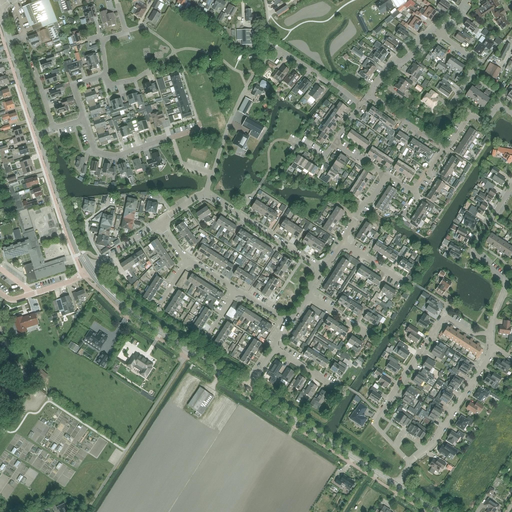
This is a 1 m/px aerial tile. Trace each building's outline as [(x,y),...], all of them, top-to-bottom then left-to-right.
[(23,7),(30,27),(31,26),(33,31),(47,26),(54,43),(60,41),(53,24),(57,22),(48,0),(41,0),(37,2),(23,7)] [(53,0),(54,2),(59,0),(60,0),(64,12),(68,11),(67,9),(65,3),(67,2),(65,0),(53,0)] [(147,9),(138,4),(138,1),(140,0),(132,0),(133,2),(134,2),(136,8),(137,9),(134,14),(141,18),(147,9)] [(162,6),(159,5),(161,3),(156,0),(152,7),(155,9),(154,11),(149,20),(155,24),(161,14),(157,12),(159,9),(160,10),(162,6)] [(203,0),(203,2),(206,4),(204,8),(208,10),(210,6),(209,5),(212,0),(203,0)] [(222,9),(225,3),(220,0),(216,0),(214,4),(215,4),(212,8),(216,11),(218,7),(222,9)] [(392,5),(393,4),(390,0),(379,0),(380,1),(374,5),(381,15),(386,11),(387,13),(394,8),(392,5)] [(415,4),(410,0),(406,4),(405,3),(402,5),(408,8),(411,5),(413,7),(415,4)] [(446,12),(450,6),(444,2),(445,0),(438,0),(440,1),(437,6),(446,12)] [(480,19),(484,16),(483,16),(489,12),(489,11),(491,9),(494,14),(496,13),(494,10),(502,4),(501,4),(500,5),(497,2),(499,0),(497,1),(496,0),(486,0),(487,1),(485,2),(485,1),(480,4),(482,6),(481,6),(482,7),(478,9),(478,8),(475,11),(480,19)] [(94,22),(92,14),(95,13),(93,6),(90,7),(91,12),(84,14),(86,19),(81,20),(82,25),(87,23),(90,23),(91,24),(93,23),(93,22),(94,22)] [(232,17),(236,8),(232,6),(232,8),(228,6),(225,13),(232,17)] [(425,7),(423,9),(433,16),(436,12),(429,7),(428,8),(425,7)] [(498,20),(496,21),(499,26),(502,30),(507,27),(510,24),(508,21),(506,22),(505,20),(505,18),(504,16),(503,15),(506,13),(503,8),(496,13),(494,14),(498,20)] [(246,22),(256,22),(256,15),(251,15),(251,9),(245,10),(246,22)] [(430,21),(433,16),(423,9),(421,12),(423,14),(423,15),(430,21)] [(415,14),(410,10),(409,13),(413,16),(410,20),(412,21),(411,21),(419,27),(422,22),(415,17),(414,16),(415,14)] [(108,15),(107,11),(100,13),(104,24),(107,23),(108,26),(116,24),(113,17),(114,17),(113,13),(108,15)] [(411,21),(412,21),(410,20),(407,24),(408,25),(407,25),(416,31),(419,27),(411,21)] [(478,28),(480,25),(474,21),(472,23),(467,20),(464,25),(473,32),(476,27),(478,28)] [(400,29),(396,33),(405,40),(409,35),(405,31),(406,29),(400,24),(397,27),(400,29)] [(37,31),(38,34),(40,34),(43,43),(49,41),(51,40),(48,31),(46,27),(37,31)] [(252,30),(236,30),(237,40),(242,40),(242,45),(252,45),(256,44),(257,44),(256,29),(252,30)] [(79,34),(78,31),(77,31),(72,33),(72,35),(71,36),(73,43),(70,45),(71,48),(77,46),(76,43),(82,41),(81,38),(81,37),(80,37),(79,35),(79,34)] [(392,35),(388,32),(386,35),(389,37),(385,43),(394,50),(398,43),(391,38),(392,35)] [(467,43),(472,37),(466,34),(464,36),(459,32),(455,38),(462,43),(464,41),(467,43)] [(40,43),(39,40),(37,34),(28,37),(31,44),(31,45),(32,46),(33,45),(35,44),(36,44),(40,43)] [(499,46),(502,41),(497,37),(494,42),(499,46)] [(488,51),(489,50),(494,44),(487,39),(482,45),(480,44),(474,51),(479,54),(479,55),(480,56),(483,52),(482,52),(483,51),(483,52),(484,52),(486,52),(487,52),(488,51)] [(378,49),(376,51),(384,57),(387,53),(382,49),(384,47),(379,43),(376,48),(378,49)] [(502,60),(510,45),(507,43),(499,58),(502,60)] [(437,56),(442,48),(439,46),(438,46),(437,46),(432,53),(437,56)] [(354,47),(351,51),(361,58),(364,55),(354,47)] [(446,51),(442,48),(437,56),(441,59),(446,52),(446,51)] [(381,62),(384,57),(376,51),(374,54),(373,53),(369,58),(374,61),(376,58),(381,62)] [(98,60),(95,53),(88,55),(89,60),(87,60),(90,70),(97,68),(94,61),(98,60)] [(51,61),(55,60),(53,55),(46,57),(47,60),(41,62),(43,69),(53,66),(51,61)] [(450,68),(456,59),(452,57),(452,58),(451,57),(445,65),(442,63),(439,69),(441,70),(443,67),(448,71),(450,68)] [(363,66),(365,68),(373,73),(376,68),(373,66),(375,64),(369,60),(368,60),(367,59),(362,66),(363,66)] [(454,70),(460,62),(456,59),(450,68),(454,70)] [(76,64),(73,65),(76,74),(81,73),(80,67),(83,66),(81,60),(75,62),(76,64)] [(275,65),(269,61),(267,65),(273,69),(275,65)] [(464,65),(460,62),(454,70),(459,74),(464,66),(463,66),(464,65)] [(414,63),(410,68),(417,73),(419,71),(421,72),(423,70),(425,67),(420,64),(418,66),(414,63)] [(495,81),(501,69),(490,63),(483,74),(495,81)] [(76,74),(73,65),(70,66),(70,64),(64,65),(66,72),(69,71),(71,76),(76,74)] [(281,80),(289,70),(283,66),(278,71),(276,70),(271,76),(274,79),(277,76),(281,80)] [(369,78),(373,73),(365,68),(363,71),(361,71),(359,74),(361,75),(360,76),(363,78),(363,77),(367,80),(368,77),(369,78)] [(420,75),(417,73),(410,68),(406,73),(411,76),(410,79),(415,82),(417,79),(420,75)] [(56,75),(59,74),(58,69),(51,71),(52,75),(45,77),(47,84),(58,81),(56,75)] [(178,73),(170,76),(172,81),(180,79),(178,73)] [(289,74),(283,81),(288,85),(291,87),(293,84),(295,81),(296,82),(300,77),(294,73),(291,76),(289,74)] [(6,77),(6,76),(0,77),(0,88),(1,88),(0,86),(0,84),(8,82),(7,81),(8,80),(9,80),(8,78),(7,77),(6,77)] [(399,82),(398,83),(406,89),(409,84),(411,86),(413,83),(407,79),(405,81),(400,78),(398,81),(399,82)] [(303,93),(310,84),(305,79),(299,86),(297,84),(291,91),(295,95),(299,90),(303,93)] [(446,86),(448,84),(443,80),(441,83),(443,84),(439,90),(448,97),(452,91),(446,86)] [(260,87),(256,85),(251,94),(256,97),(257,94),(260,96),(261,95),(264,94),(263,91),(264,90),(264,89),(264,88),(267,90),(270,86),(267,84),(262,81),(259,86),(260,86),(260,87)] [(149,82),(143,84),(146,94),(152,92),(153,93),(156,92),(159,91),(156,82),(153,83),(150,84),(149,82)] [(406,89),(398,83),(397,84),(396,84),(394,87),(399,90),(397,93),(403,97),(405,94),(403,93),(406,89)] [(470,98),(476,89),(480,84),(478,83),(474,88),(472,86),(466,95),(470,98)] [(63,84),(62,85),(62,84),(55,86),(57,90),(50,92),(52,99),(62,96),(60,92),(64,91),(63,88),(65,88),(64,86),(63,84)] [(475,101),(481,92),(478,91),(482,86),(480,84),(476,89),(470,98),(475,101)] [(312,104),(323,91),(316,86),(311,92),(309,90),(303,97),(307,101),(308,100),(312,104)] [(8,89),(0,91),(0,96),(3,95),(4,98),(11,96),(8,89)] [(85,94),(86,98),(97,94),(95,91),(92,92),(91,89),(84,91),(85,94)] [(485,95),(488,91),(486,89),(483,94),(481,92),(475,101),(479,104),(485,95)] [(435,105),(436,103),(436,102),(437,101),(434,99),(436,95),(431,91),(428,95),(427,94),(422,101),(432,108),(434,105),(435,105)] [(484,107),(490,99),(487,97),(490,92),(488,91),(485,95),(479,104),(484,107)] [(137,93),(132,94),(135,103),(138,103),(139,106),(141,106),(142,109),(137,110),(138,113),(146,111),(144,105),(142,98),(141,94),(138,95),(137,93)] [(98,98),(97,94),(86,98),(87,101),(88,101),(89,105),(95,102),(94,99),(98,98)] [(135,103),(132,94),(127,96),(129,103),(126,104),(128,109),(132,107),(131,105),(135,103)] [(73,97),(61,101),(62,105),(55,107),(57,114),(68,110),(68,109),(67,106),(67,105),(65,106),(64,104),(74,101),(73,97)] [(121,98),(116,100),(119,111),(128,109),(126,104),(123,105),(121,98)] [(252,101),(245,98),(238,111),(245,115),(252,101)] [(119,111),(116,100),(111,101),(113,107),(109,108),(111,114),(119,111)] [(5,111),(8,110),(14,108),(14,107),(14,106),(14,105),(13,105),(12,101),(9,102),(8,101),(3,102),(5,111)] [(96,106),(95,102),(89,105),(90,108),(89,108),(90,112),(101,108),(100,105),(96,106)] [(336,107),(342,111),(344,108),(347,110),(348,108),(339,102),(336,107)] [(180,107),(178,108),(180,113),(190,110),(188,105),(180,107)] [(342,111),(334,106),(333,105),(330,110),(341,118),(342,117),(339,115),(342,111)] [(370,119),(377,110),(372,107),(368,113),(371,115),(369,118),(370,119)] [(102,112),(101,108),(90,112),(91,115),(92,115),(93,118),(100,116),(99,113),(102,112)] [(190,110),(180,113),(182,119),(192,116),(190,110)] [(340,120),(341,118),(330,110),(326,114),(335,121),(337,118),(340,120)] [(377,119),(381,113),(377,110),(370,119),(372,120),(374,117),(377,119)] [(157,113),(152,115),(153,117),(156,127),(162,125),(161,122),(165,120),(164,118),(163,115),(162,111),(157,113)] [(18,119),(16,113),(9,115),(9,114),(2,116),(3,121),(8,119),(10,124),(18,121),(17,119),(18,119)] [(380,125),(386,117),(381,113),(377,119),(379,121),(377,124),(380,125)] [(333,124),(335,121),(326,114),(323,119),(326,121),(332,125),(335,127),(336,126),(333,124)] [(144,121),(141,122),(144,131),(149,129),(147,122),(150,121),(148,115),(145,115),(145,117),(145,118),(144,118),(143,119),(144,121)] [(101,119),(100,116),(93,118),(94,122),(93,122),(95,125),(105,122),(104,118),(101,119)] [(259,136),(264,127),(247,117),(242,126),(259,136)] [(384,129),(391,120),(386,117),(380,125),(380,126),(378,128),(380,129),(381,127),(384,129)] [(144,131),(141,122),(140,119),(137,120),(135,121),(135,120),(134,119),(131,120),(135,131),(138,130),(139,132),(144,131)] [(129,123),(124,125),(124,127),(125,127),(127,136),(132,134),(132,132),(135,131),(131,120),(129,121),(128,122),(129,123)] [(386,132),(392,137),(395,133),(395,132),(391,129),(395,123),(391,120),(384,129),(387,131),(386,132)] [(326,121),(323,126),(329,130),(330,128),(333,130),(335,127),(332,125),(326,121)] [(107,125),(105,122),(95,125),(96,129),(98,132),(104,130),(103,127),(107,125)] [(127,136),(125,127),(124,127),(122,128),(121,126),(120,126),(116,127),(117,132),(120,131),(122,137),(127,136)] [(326,134),(329,130),(323,126),(319,131),(322,132),(325,135),(326,134)] [(470,128),(467,133),(475,138),(478,133),(470,128)] [(13,138),(23,135),(21,129),(15,131),(15,132),(13,133),(14,136),(16,135),(17,137),(13,138)] [(105,133),(104,130),(98,132),(99,135),(98,136),(99,139),(110,136),(109,132),(105,133)] [(351,139),(355,133),(351,130),(346,136),(351,139)] [(400,141),(404,134),(399,131),(397,134),(395,133),(392,137),(391,138),(393,140),(398,144),(400,141)] [(328,136),(326,134),(325,135),(322,132),(317,140),(322,144),(324,141),(328,143),(329,142),(326,140),(328,136)] [(241,149),(249,136),(246,135),(245,136),(238,133),(236,136),(237,137),(233,144),(241,149)] [(356,143),(360,137),(355,133),(351,139),(356,143)] [(475,138),(467,133),(464,137),(472,143),(475,138)] [(409,142),(407,141),(409,138),(404,134),(400,141),(405,145),(404,146),(406,148),(409,142)] [(25,141),(23,135),(13,138),(15,144),(18,143),(18,144),(25,141)] [(111,139),(110,136),(99,139),(100,143),(101,142),(102,146),(109,144),(107,140),(111,139)] [(361,146),(365,140),(360,137),(356,143),(361,146)] [(472,143),(464,137),(461,142),(469,147),(472,143)] [(409,142),(406,148),(408,149),(409,149),(412,151),(413,149),(417,142),(412,139),(410,143),(409,142)] [(370,143),(365,140),(361,146),(365,150),(370,143)] [(416,155),(422,145),(417,142),(413,149),(416,151),(414,153),(416,155)] [(469,147),(461,142),(458,147),(468,154),(469,152),(467,150),(469,147)] [(423,155),(427,148),(422,145),(416,155),(418,156),(420,153),(423,155)] [(29,152),(28,150),(27,146),(18,149),(15,150),(14,149),(11,150),(13,155),(19,152),(20,155),(29,152)] [(371,158),(376,150),(372,147),(367,154),(369,156),(369,157),(371,158)] [(468,154),(458,147),(455,152),(463,157),(464,154),(466,156),(468,154)] [(433,152),(427,148),(423,155),(426,157),(424,160),(429,163),(430,160),(434,154),(432,153),(433,152)] [(511,150),(498,148),(497,153),(501,154),(503,156),(503,157),(503,158),(502,158),(508,162),(509,163),(511,162),(511,160),(511,156),(508,156),(506,155),(506,152),(507,152),(508,152),(508,153),(508,154),(511,154),(511,148),(511,150)] [(376,160),(380,153),(376,150),(371,158),(373,160),(373,158),(376,160)] [(153,160),(148,162),(150,168),(155,166),(155,167),(163,165),(159,152),(151,154),(153,160)] [(296,170),(297,168),(306,153),(305,152),(303,155),(301,157),(298,156),(291,167),(296,170)] [(308,155),(306,153),(297,168),(302,172),(304,169),(308,162),(305,160),(307,157),(306,157),(308,155)] [(379,164),(385,155),(380,153),(376,160),(378,161),(377,163),(379,164)] [(337,160),(344,164),(347,166),(350,161),(340,154),(338,158),(336,156),(335,156),(333,154),(332,156),(334,158),(337,160)] [(384,166),(389,158),(391,156),(389,154),(387,157),(385,155),(379,164),(381,165),(382,164),(384,166)] [(449,161),(456,166),(459,168),(464,160),(455,155),(454,157),(452,156),(449,161)] [(85,174),(87,166),(83,166),(85,158),(78,156),(76,167),(83,168),(82,173),(85,174)] [(144,164),(141,165),(139,158),(133,160),(136,170),(142,168),(143,172),(146,171),(144,164)] [(394,161),(389,158),(384,166),(387,167),(386,168),(388,169),(388,168),(389,169),(394,161)] [(22,168),(25,167),(32,165),(30,159),(23,161),(20,162),(22,168)] [(318,161),(317,160),(315,163),(313,165),(309,172),(314,175),(318,169),(315,167),(317,164),(317,163),(318,161)] [(344,164),(337,160),(334,165),(341,169),(344,164)] [(397,172),(402,163),(398,160),(393,168),(396,169),(395,170),(397,172)] [(99,176),(101,169),(98,169),(99,162),(92,161),(91,171),(96,172),(95,175),(99,176)] [(456,166),(449,161),(446,166),(453,171),(456,166)] [(309,172),(313,165),(308,162),(304,169),(309,172)] [(104,166),(103,172),(109,174),(109,173),(112,174),(113,175),(116,175),(116,167),(112,167),(112,168),(110,167),(111,165),(108,164),(106,163),(106,164),(105,164),(105,166),(104,166)] [(126,163),(118,165),(121,174),(126,172),(128,176),(133,175),(131,168),(128,169),(126,163)] [(402,173),(407,166),(402,163),(397,172),(399,173),(399,172),(402,173)] [(34,171),(32,165),(25,167),(22,168),(24,175),(34,171)] [(337,174),(341,169),(334,165),(331,170),(337,174)] [(337,174),(331,170),(328,168),(325,166),(324,168),(329,172),(327,175),(331,177),(334,179),(337,174)] [(405,177),(411,169),(407,166),(402,173),(404,175),(404,176),(405,177)] [(453,171),(446,166),(443,170),(451,175),(453,171)] [(499,171),(493,167),(490,172),(492,173),(489,178),(494,181),(497,183),(498,183),(498,182),(501,185),(505,179),(497,174),(499,171)] [(415,171),(411,169),(405,177),(407,178),(408,177),(411,179),(415,171)] [(363,170),(360,175),(368,180),(370,178),(372,176),(363,170)] [(453,176),(451,175),(443,170),(440,175),(442,176),(440,179),(448,184),(451,179),(453,176)] [(367,182),(368,180),(360,175),(358,179),(366,185),(368,183),(367,182)] [(31,178),(25,180),(27,188),(32,187),(31,186),(39,183),(37,178),(32,179),(31,178)] [(365,187),(366,185),(358,179),(355,183),(362,188),(364,186),(365,187)] [(438,179),(435,184),(442,189),(445,184),(438,179)] [(487,189),(486,192),(493,197),(496,192),(491,189),(494,185),(488,181),(484,187),(487,189)] [(361,191),(362,188),(355,183),(352,188),(361,193),(362,191),(361,191)] [(442,189),(435,184),(432,188),(439,194),(442,189)] [(387,188),(386,190),(393,195),(396,191),(388,185),(386,187),(387,188)] [(30,191),(30,192),(31,195),(34,194),(36,199),(40,198),(39,196),(43,195),(41,188),(34,190),(30,191)] [(359,195),(361,193),(352,188),(349,192),(357,197),(358,195),(359,195)] [(439,194),(432,188),(429,193),(437,198),(439,194)] [(393,195),(386,190),(385,192),(384,192),(382,194),(391,199),(393,195)] [(490,202),(493,197),(486,192),(484,194),(480,192),(478,196),(485,200),(485,198),(490,202)] [(11,195),(16,213),(24,210),(18,193),(11,195)] [(437,198),(429,193),(426,198),(434,203),(437,198)] [(391,199),(382,194),(381,196),(382,196),(380,199),(388,204),(391,199)] [(85,201),(84,202),(86,203),(91,211),(93,211),(95,203),(94,203),(95,199),(87,199),(87,198),(84,197),(83,200),(85,201)] [(479,203),(477,205),(485,210),(488,206),(483,203),(484,201),(477,197),(475,201),(479,203)] [(255,212),(256,211),(261,203),(259,202),(259,200),(257,198),(255,200),(256,201),(251,208),(254,210),(254,211),(255,212)] [(129,199),(129,200),(134,209),(136,209),(138,209),(139,202),(137,202),(138,201),(129,199)] [(388,204),(380,199),(379,201),(378,200),(377,202),(385,208),(388,204)] [(134,209),(129,200),(127,200),(125,208),(134,211),(134,209)] [(423,201),(419,206),(427,211),(430,213),(434,206),(426,200),(424,203),(423,201)] [(91,211),(86,203),(84,202),(83,211),(91,213),(91,211)] [(150,202),(149,204),(154,212),(156,213),(158,204),(150,202)] [(385,208),(377,202),(376,204),(376,205),(375,207),(382,212),(385,208)] [(259,214),(260,214),(265,206),(261,203),(256,211),(258,213),(258,214),(259,214)] [(154,212),(149,204),(147,204),(146,212),(154,214),(154,212)] [(264,217),(264,216),(269,208),(267,207),(268,205),(266,204),(265,206),(260,214),(262,215),(262,217),(264,217)] [(269,208),(264,216),(266,218),(266,220),(268,220),(268,219),(273,211),(271,210),(272,208),(274,206),(271,205),(270,207),(269,208)] [(482,215),(485,210),(477,205),(475,208),(472,205),(468,212),(474,216),(477,212),(482,215)] [(427,211),(419,206),(417,211),(424,216),(425,215),(427,211)] [(206,207),(201,210),(208,221),(209,222),(212,225),(217,217),(214,216),(212,219),(211,218),(210,219),(208,215),(211,213),(206,207)] [(334,211),(333,211),(342,216),(343,214),(344,214),(345,212),(336,207),(335,209),(332,207),(331,209),(334,211)] [(134,211),(125,208),(124,217),(125,217),(133,212),(134,211)] [(276,208),(273,211),(268,219),(271,221),(270,222),(272,223),(272,222),(278,214),(275,212),(278,209),(276,208)] [(208,221),(201,210),(196,214),(200,221),(203,219),(206,223),(208,221)] [(342,217),(342,216),(333,211),(332,213),(330,212),(328,214),(331,215),(339,221),(340,218),(341,218),(342,217)] [(427,217),(425,215),(424,216),(417,211),(414,215),(424,222),(427,217)] [(133,212),(125,217),(125,219),(133,221),(135,212),(133,212)] [(109,227),(110,225),(104,217),(105,215),(103,215),(103,214),(102,213),(101,214),(102,216),(101,225),(109,227)] [(472,216),(466,213),(463,218),(466,220),(463,225),(473,230),(477,222),(471,219),(472,216)] [(113,217),(105,215),(104,217),(110,225),(111,225),(113,217)] [(339,221),(331,215),(328,220),(336,225),(338,222),(339,222),(339,221)] [(423,222),(424,222),(414,215),(411,220),(413,221),(411,224),(417,228),(418,225),(421,227),(424,223),(423,222)] [(222,227),(226,220),(221,216),(218,220),(216,219),(211,227),(216,230),(219,225),(222,227)] [(133,221),(125,219),(125,221),(130,229),(132,229),(133,221)] [(284,230),(290,222),(285,219),(280,227),(283,229),(282,230),(284,230)] [(130,229),(125,221),(123,220),(121,229),(130,231),(130,229)] [(227,230),(231,223),(226,220),(222,227),(227,230)] [(288,233),(289,233),(294,225),(292,223),(293,221),(291,220),(290,222),(284,230),(287,231),(287,233),(288,233)] [(336,225),(328,220),(325,224),(333,229),(335,227),(336,227),(336,225)] [(366,222),(362,227),(370,232),(375,235),(378,237),(379,234),(371,229),(373,227),(366,222)] [(180,232),(186,228),(182,223),(176,227),(180,232)] [(237,227),(231,223),(227,230),(225,232),(225,233),(224,235),(225,236),(227,234),(228,234),(230,232),(232,233),(237,227)] [(302,230),(300,229),(302,226),(300,224),(298,227),(293,235),(295,237),(295,238),(297,238),(302,230)] [(323,228),(331,234),(332,231),(334,231),(334,229),(333,229),(325,224),(323,228)] [(109,228),(109,227),(101,225),(99,233),(100,234),(109,228)] [(298,227),(294,225),(289,233),(291,234),(291,235),(292,236),(293,235),(298,227)] [(370,232),(362,227),(359,233),(366,237),(370,232)] [(100,234),(100,235),(109,237),(111,229),(109,228),(100,234)] [(184,237),(190,233),(186,228),(180,232),(184,237)] [(466,243),(469,237),(466,235),(467,232),(459,228),(456,233),(459,235),(457,238),(466,243)] [(242,239),(246,233),(241,229),(237,236),(233,241),(236,243),(239,238),(242,239)] [(21,255),(29,253),(32,263),(24,266),(25,271),(26,274),(29,283),(29,282),(36,279),(37,280),(36,279),(66,270),(66,271),(65,268),(64,262),(66,261),(65,257),(57,259),(57,260),(45,264),(45,263),(34,231),(23,234),(24,238),(24,239),(25,241),(25,242),(21,244),(20,242),(17,243),(18,245),(13,246),(13,245),(10,246),(10,247),(6,248),(5,247),(3,248),(3,249),(4,253),(4,254),(6,261),(7,260),(14,258),(21,255)] [(307,244),(314,234),(310,231),(308,234),(308,233),(302,241),(305,243),(305,244),(306,245),(307,244)] [(187,242),(194,238),(194,237),(195,236),(194,235),(192,236),(190,233),(184,237),(187,242)] [(247,243),(251,236),(246,233),(242,239),(237,248),(239,249),(240,246),(241,247),(245,241),(247,243)] [(325,245),(327,241),(331,236),(326,233),(325,235),(322,240),(320,242),(315,250),(318,251),(318,253),(319,253),(319,252),(320,253),(325,245)] [(366,237),(359,233),(356,238),(363,242),(366,237)] [(491,233),(486,242),(491,245),(490,246),(491,247),(492,246),(497,249),(502,241),(491,233)] [(311,248),(311,247),(316,239),(314,238),(316,235),(314,234),(307,244),(309,246),(309,247),(311,248)] [(100,235),(100,237),(105,245),(107,245),(109,246),(110,239),(108,239),(109,237),(100,235)] [(105,245),(100,237),(95,236),(94,241),(97,242),(96,245),(105,247),(105,245)] [(252,246),(257,239),(251,236),(247,243),(242,251),(244,252),(246,249),(246,250),(250,244),(252,246)] [(315,250),(320,242),(322,240),(317,237),(316,239),(311,247),(313,249),(313,250),(315,250)] [(196,240),(194,238),(187,242),(191,247),(198,243),(200,241),(198,239),(196,240)] [(203,255),(208,248),(205,247),(207,244),(206,243),(208,241),(204,238),(201,242),(203,244),(202,245),(198,252),(203,255)] [(151,244),(154,249),(161,244),(158,239),(151,244)] [(258,249),(262,243),(257,239),(252,246),(248,253),(250,255),(255,248),(258,249)] [(511,247),(502,241),(497,249),(502,252),(501,254),(503,255),(503,253),(508,257),(510,255),(511,257),(511,247)] [(378,252),(382,245),(377,242),(372,249),(378,252)] [(383,255),(387,248),(385,246),(386,244),(384,242),(382,245),(378,252),(383,255)] [(258,249),(256,252),(258,253),(259,251),(263,253),(267,246),(262,243),(258,249)] [(460,256),(460,255),(461,252),(455,250),(457,246),(451,243),(448,248),(451,250),(449,254),(458,258),(459,258),(460,256)] [(164,249),(161,244),(154,249),(158,254),(164,249)] [(272,250),(267,246),(263,253),(259,258),(262,260),(265,254),(268,256),(271,252),(272,250)] [(388,259),(393,252),(394,250),(389,246),(387,248),(383,255),(388,259)] [(400,257),(403,252),(406,247),(404,246),(400,251),(398,255),(393,252),(388,259),(393,262),(398,255),(400,257)] [(208,258),(213,252),(208,248),(203,255),(208,258)] [(168,254),(164,249),(158,254),(161,259),(168,254)] [(141,251),(136,254),(143,265),(145,263),(143,259),(146,258),(141,251)] [(214,262),(218,255),(213,252),(208,258),(214,262)] [(276,252),(273,257),(276,260),(278,257),(281,259),(283,260),(281,263),(288,267),(291,262),(284,257),(276,252)] [(229,262),(228,262),(226,260),(229,255),(227,253),(223,258),(219,265),(224,269),(229,262)] [(143,265),(136,254),(131,258),(135,264),(138,263),(141,267),(143,265)] [(171,260),(168,254),(161,259),(158,261),(160,263),(162,261),(164,264),(171,260)] [(223,258),(218,255),(214,262),(219,265),(223,258)] [(232,256),(228,262),(229,262),(224,269),(229,272),(234,265),(231,263),(235,258),(232,256)] [(239,278),(243,271),(240,269),(242,267),(241,266),(243,264),(241,263),(243,260),(241,259),(242,257),(241,257),(237,264),(240,265),(238,268),(233,275),(239,278)] [(286,270),(288,267),(281,263),(273,257),(272,259),(277,263),(276,264),(279,265),(278,268),(277,268),(284,272),(285,272),(286,272),(287,271),(287,270),(286,270)] [(135,264),(131,258),(126,261),(133,272),(134,274),(136,273),(136,271),(135,270),(132,266),(135,264)] [(342,258),(339,264),(346,268),(349,263),(342,258)] [(403,269),(408,261),(403,258),(398,265),(403,269)] [(408,261),(403,269),(409,272),(413,265),(415,262),(409,259),(408,261)] [(174,265),(171,260),(164,264),(158,268),(156,269),(157,271),(160,270),(166,266),(168,269),(174,265)] [(133,272),(126,261),(120,265),(125,271),(128,270),(129,271),(127,272),(129,274),(130,273),(133,272)] [(281,278),(284,272),(277,268),(278,268),(269,263),(267,266),(276,271),(274,273),(281,278)] [(346,268),(339,264),(336,269),(342,273),(346,268)] [(244,282),(249,275),(248,275),(246,273),(249,268),(247,266),(243,271),(239,278),(244,282)] [(362,276),(367,269),(361,266),(357,273),(362,276)] [(252,269),(248,275),(249,275),(244,282),(249,285),(250,284),(252,286),(254,282),(258,277),(253,274),(254,271),(252,269)] [(342,273),(336,269),(332,274),(339,278),(342,280),(343,278),(340,276),(342,273)] [(367,279),(372,273),(367,269),(362,276),(367,279)] [(372,283),(377,276),(372,273),(367,279),(372,283)] [(193,285),(197,278),(192,274),(185,285),(188,287),(190,283),(193,285)] [(339,278),(332,274),(329,279),(336,283),(339,278)] [(260,277),(268,282),(275,286),(279,281),(272,277),(270,279),(267,277),(267,278),(264,277),(262,275),(262,276),(261,275),(260,277)] [(155,278),(153,282),(160,286),(163,281),(159,278),(157,276),(156,276),(154,278),(155,278)] [(382,279),(377,276),(372,283),(377,286),(382,279)] [(198,288),(203,281),(197,278),(193,285),(190,289),(193,290),(195,286),(198,288)] [(451,284),(451,283),(444,278),(440,284),(440,285),(439,286),(438,286),(436,290),(442,295),(445,290),(446,288),(447,289),(449,286),(450,286),(451,284)] [(336,283),(329,279),(326,284),(332,288),(336,283)] [(203,291),(208,284),(203,281),(198,288),(196,292),(198,294),(201,289),(203,291)] [(157,291),(160,286),(153,282),(150,287),(157,291)] [(272,292),(275,286),(268,282),(267,285),(264,283),(263,284),(261,282),(260,284),(265,288),(272,292)] [(208,295),(213,288),(208,284),(203,291),(201,295),(203,297),(206,293),(208,295)] [(332,288),(326,284),(322,289),(327,292),(325,294),(331,297),(334,292),(331,290),(332,288)] [(386,295),(390,288),(385,284),(381,291),(386,295)] [(153,297),(157,291),(150,287),(146,292),(153,297)] [(214,298),(218,291),(213,288),(208,295),(206,299),(208,300),(211,296),(214,298)] [(268,297),(272,292),(265,288),(262,293),(268,297)] [(395,291),(390,288),(386,295),(385,297),(390,300),(391,298),(395,291)] [(78,300),(86,297),(83,290),(77,293),(76,292),(72,293),(75,301),(78,300)] [(179,291),(175,296),(182,300),(185,295),(179,291)] [(224,295),(218,291),(214,298),(209,304),(208,303),(206,306),(213,310),(214,307),(212,305),(213,303),(214,304),(216,300),(219,302),(224,295)] [(150,302),(153,297),(146,292),(143,297),(150,302)] [(373,299),(377,301),(380,303),(381,301),(377,298),(379,294),(377,292),(373,299)] [(343,305),(347,298),(348,298),(349,296),(350,295),(348,293),(347,295),(344,293),(338,302),(343,305)] [(61,299),(56,301),(60,312),(61,311),(62,316),(65,315),(74,312),(70,299),(69,296),(66,297),(66,296),(63,297),(64,298),(61,299)] [(180,303),(182,300),(175,296),(172,301),(178,305),(179,305),(181,307),(182,305),(180,303)] [(348,308),(353,302),(354,300),(352,299),(353,298),(349,296),(348,298),(347,298),(343,305),(348,308)] [(429,305),(426,309),(434,315),(438,308),(435,306),(437,304),(434,302),(433,301),(435,299),(431,296),(429,298),(426,303),(429,305)] [(386,305),(381,301),(380,303),(388,309),(392,303),(389,300),(386,305)] [(177,308),(178,305),(172,301),(168,306),(175,311),(175,310),(178,312),(179,310),(177,308)] [(353,312),(358,305),(359,303),(357,302),(356,304),(353,302),(348,308),(353,312)] [(362,314),(367,307),(365,306),(365,305),(363,303),(360,307),(358,305),(353,312),(358,315),(360,312),(362,314)] [(384,315),(388,309),(380,303),(379,305),(384,308),(381,313),(384,315)] [(173,314),(175,311),(168,306),(165,312),(172,316),(174,317),(176,315),(173,314)] [(203,306),(201,308),(204,310),(202,313),(209,318),(210,316),(212,312),(206,308),(203,306)] [(240,318),(246,309),(241,306),(234,317),(236,318),(237,316),(240,318)] [(367,307),(362,314),(365,316),(363,318),(369,321),(373,315),(375,312),(376,310),(374,308),(372,311),(367,307)] [(247,319),(252,313),(246,309),(240,318),(239,320),(241,322),(244,318),(247,319)] [(309,310),(305,315),(312,320),(314,321),(315,319),(313,318),(314,316),(316,314),(314,313),(311,312),(309,310)] [(205,323),(209,318),(202,313),(200,311),(198,313),(201,315),(199,318),(199,319),(205,323)] [(39,323),(37,319),(41,318),(39,312),(35,314),(20,319),(19,318),(14,319),(19,334),(27,331),(26,328),(32,325),(39,323)] [(375,312),(373,315),(369,321),(374,325),(376,320),(379,322),(382,317),(375,312)] [(252,323),(256,316),(252,313),(247,319),(244,323),(247,325),(249,321),(252,323)] [(428,325),(429,322),(427,321),(429,317),(424,314),(422,317),(417,323),(425,328),(426,328),(427,327),(428,326),(428,325)] [(305,316),(302,320),(309,325),(311,326),(312,324),(310,323),(312,320),(305,315),(305,316)] [(252,323),(249,327),(252,328),(253,327),(256,329),(262,319),(257,316),(256,316),(252,323)] [(202,328),(205,323),(199,319),(199,318),(196,317),(195,319),(198,320),(196,324),(195,324),(202,328)] [(329,327),(333,320),(328,317),(324,324),(329,327)] [(262,330),(267,323),(262,319),(256,329),(255,330),(257,332),(260,328),(262,330)] [(302,320),(299,325),(308,331),(309,329),(307,328),(309,325),(302,320)] [(334,330),(338,324),(333,320),(329,327),(334,330)] [(499,333),(509,334),(510,327),(509,327),(510,322),(504,321),(503,325),(504,325),(503,327),(500,326),(499,333)] [(199,333),(202,328),(195,324),(196,324),(193,322),(192,324),(194,326),(192,329),(199,333)] [(227,322),(224,327),(231,332),(234,327),(227,322)] [(272,326),(267,323),(262,330),(260,334),(262,335),(265,331),(268,333),(272,326)] [(339,334),(344,327),(338,324),(334,330),(333,333),(334,334),(336,332),(339,334)] [(299,325),(296,330),(302,335),(304,336),(308,331),(299,325)] [(410,325),(407,329),(411,332),(408,338),(416,343),(418,340),(419,340),(420,338),(419,338),(420,337),(416,334),(419,331),(416,329),(410,325)] [(453,327),(451,326),(452,327),(450,329),(447,327),(446,329),(445,330),(444,331),(444,333),(443,334),(449,338),(454,331),(452,329),(453,327)] [(227,337),(231,332),(224,327),(221,333),(227,337)] [(349,330),(344,327),(339,334),(337,336),(339,337),(341,335),(344,337),(349,330)] [(296,330),(292,336),(299,340),(302,335),(296,330)] [(456,343),(461,335),(458,334),(460,331),(457,330),(458,331),(457,333),(454,331),(449,338),(456,343)] [(86,338),(84,341),(100,351),(102,348),(101,348),(107,338),(107,337),(100,333),(98,336),(90,331),(86,338)] [(224,342),(227,337),(221,333),(217,338),(224,342)] [(463,347),(468,340),(465,338),(466,336),(464,334),(465,335),(464,337),(461,335),(456,343),(463,347)] [(292,336),(289,341),(296,345),(299,340),(292,336)] [(352,336),(348,343),(353,346),(357,339),(352,336)] [(220,347),(224,342),(217,338),(214,343),(220,347)] [(253,341),(251,345),(258,349),(261,344),(254,339),(253,338),(252,341),(253,341)] [(357,339),(353,346),(351,348),(357,352),(359,352),(362,346),(361,345),(362,342),(357,339)] [(470,351),(474,344),(472,342),(473,340),(471,339),(472,339),(470,342),(468,340),(463,347),(470,351)] [(399,342),(396,347),(400,350),(397,354),(398,354),(396,357),(402,361),(404,358),(405,359),(410,353),(404,349),(406,346),(399,342)] [(477,346),(474,344),(470,351),(476,356),(477,354),(478,353),(479,352),(480,350),(481,349),(481,348),(478,347),(480,344),(477,343),(478,344),(477,346)] [(437,344),(434,349),(441,353),(444,355),(449,348),(447,347),(444,345),(442,347),(437,344)] [(254,354),(258,349),(251,345),(247,350),(254,354)] [(309,358),(313,351),(315,349),(313,347),(311,350),(308,348),(304,355),(303,356),(304,356),(305,357),(306,357),(309,358)] [(434,349),(431,353),(437,357),(435,359),(440,363),(442,360),(444,355),(441,353),(434,349)] [(251,360),(254,354),(247,350),(244,355),(251,360)] [(314,361),(318,354),(313,351),(309,358),(314,361)] [(110,358),(102,353),(96,363),(103,367),(110,358)] [(319,365),(324,358),(325,356),(320,353),(318,354),(314,361),(319,365)] [(133,356),(127,366),(132,369),(134,366),(142,371),(140,374),(145,377),(152,368),(151,367),(152,364),(147,361),(147,360),(146,360),(142,358),(143,357),(142,357),(136,354),(134,357),(133,356)] [(247,365),(251,360),(244,355),(241,360),(247,365)] [(365,361),(359,356),(355,362),(362,366),(365,361)] [(396,374),(400,367),(394,363),(396,360),(390,356),(388,359),(390,361),(386,368),(396,374)] [(459,362),(458,364),(461,366),(468,371),(471,366),(468,364),(470,362),(462,357),(459,361),(458,362),(459,362)] [(329,361),(324,358),(319,365),(324,368),(329,361)] [(428,358),(425,363),(432,367),(435,363),(428,358)] [(498,360),(494,366),(502,371),(506,374),(508,370),(511,364),(511,363),(504,359),(501,362),(498,360)] [(282,365),(276,360),(267,374),(271,377),(269,381),(273,384),(276,379),(280,374),(277,372),(282,365)] [(335,373),(340,366),(342,363),(340,361),(338,364),(335,363),(330,369),(335,373)] [(340,366),(335,373),(341,376),(345,369),(347,366),(342,363),(340,366)] [(434,369),(432,367),(425,363),(422,367),(427,371),(426,373),(431,377),(433,378),(434,377),(434,375),(433,374),(432,373),(434,369)] [(37,364),(27,373),(32,380),(43,371),(37,364)] [(453,367),(451,370),(453,371),(458,374),(460,372),(465,375),(468,371),(461,366),(458,364),(455,368),(453,367)] [(282,376),(280,374),(276,379),(280,381),(282,379),(287,382),(294,372),(287,368),(282,376)] [(383,372),(377,368),(374,374),(379,377),(383,372)] [(451,376),(450,379),(459,385),(462,380),(456,377),(458,374),(453,371),(451,374),(452,374),(451,376)] [(42,372),(37,377),(43,383),(47,379),(42,374),(43,373),(42,372)] [(431,377),(426,373),(424,376),(419,372),(416,377),(423,382),(424,380),(429,381),(429,380),(431,377)] [(497,383),(501,377),(496,374),(494,378),(488,374),(484,381),(491,386),(494,381),(497,383)] [(391,382),(391,381),(382,375),(378,381),(380,383),(379,385),(384,388),(385,386),(387,387),(389,384),(390,384),(391,383),(391,382)] [(299,389),(305,379),(299,376),(296,381),(294,379),(287,390),(290,392),(294,386),(299,389)] [(423,382),(416,377),(413,381),(418,385),(416,387),(422,391),(423,388),(420,386),(423,382)] [(439,379),(438,381),(444,385),(449,389),(453,391),(454,388),(456,389),(459,385),(450,379),(448,381),(447,381),(445,383),(439,379)] [(438,381),(436,384),(440,386),(442,388),(439,392),(443,394),(450,399),(453,394),(448,391),(449,389),(444,385),(438,381)] [(311,397),(317,387),(311,383),(306,391),(303,389),(296,399),(300,402),(305,394),(311,397)] [(377,402),(381,396),(375,392),(377,390),(372,386),(369,390),(372,392),(369,397),(377,402)] [(177,388),(168,402),(173,405),(176,401),(175,400),(178,396),(179,396),(182,391),(177,388)] [(409,388),(406,392),(415,398),(418,394),(419,395),(421,392),(416,388),(414,391),(409,388)] [(487,398),(490,392),(485,389),(483,391),(479,389),(474,397),(480,401),(483,396),(487,398)] [(184,395),(182,398),(195,406),(201,396),(200,395),(192,390),(191,392),(190,393),(188,392),(185,396),(184,395)] [(322,404),(328,394),(322,390),(317,399),(314,397),(309,405),(313,407),(316,401),(322,404)] [(415,398),(406,392),(403,397),(404,397),(402,400),(408,404),(412,406),(414,403),(412,402),(415,398)] [(438,394),(435,399),(440,403),(442,400),(447,404),(450,399),(443,394),(439,392),(438,394)] [(429,407),(440,414),(443,410),(438,406),(439,404),(434,400),(432,403),(431,403),(430,404),(429,405),(429,406),(429,407)] [(470,402),(466,408),(474,413),(477,410),(480,412),(483,407),(478,404),(476,402),(474,405),(470,402)] [(362,426),(366,420),(366,419),(366,418),(365,418),(364,416),(363,414),(367,408),(360,404),(355,411),(350,418),(353,420),(353,421),(355,422),(356,422),(362,426)] [(437,419),(440,414),(429,407),(428,407),(427,408),(426,410),(427,411),(425,414),(430,418),(432,416),(437,419)] [(399,423),(406,412),(399,408),(395,413),(398,415),(394,420),(399,423)] [(406,412),(399,423),(403,426),(404,425),(407,426),(409,422),(413,417),(410,415),(406,412)] [(471,426),(474,421),(468,416),(466,419),(461,416),(455,425),(463,430),(467,424),(471,426)] [(430,420),(425,417),(422,422),(427,425),(430,420)] [(409,426),(407,430),(409,432),(408,433),(413,436),(420,425),(419,424),(420,424),(419,423),(418,422),(417,422),(416,423),(413,420),(409,426)] [(420,425),(413,436),(418,439),(418,437),(421,439),(423,435),(427,429),(424,428),(420,425)] [(448,438),(447,440),(452,444),(454,441),(456,443),(460,437),(462,438),(465,435),(459,431),(457,434),(452,431),(448,437),(448,438)] [(457,451),(447,444),(445,447),(442,445),(440,448),(439,449),(438,450),(439,451),(438,452),(439,452),(439,453),(440,454),(442,454),(446,457),(449,453),(454,456),(457,451)] [(433,460),(429,465),(432,467),(431,468),(437,472),(440,467),(442,469),(446,464),(441,461),(438,459),(436,462),(433,460)] [(352,479),(344,474),(341,478),(338,477),(335,482),(340,485),(341,482),(346,486),(346,487),(346,489),(349,491),(355,481),(355,480),(352,479)] [(488,499),(484,505),(489,509),(486,511),(495,511),(499,507),(488,499)] [(66,511),(64,506),(66,506),(63,501),(55,504),(52,506),(54,511),(56,511),(66,511)]
